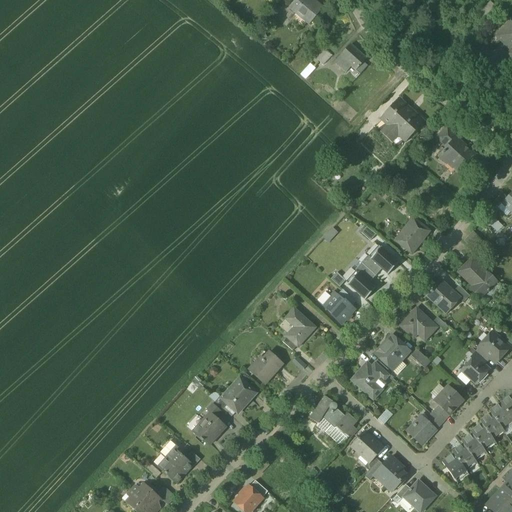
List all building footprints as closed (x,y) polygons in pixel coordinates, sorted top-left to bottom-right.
[(323,9),(312,0),(308,0),(309,0),(308,0),(294,0),(293,1),(294,3),(289,9),(296,14),(298,12),(311,22),(308,25),(309,25),(323,9)] [(498,11),(490,4),(480,16),(488,23),(498,11)] [(399,29),(396,17),(390,19),(393,30),(399,29)] [(511,21),(511,22),(497,38),(511,51),(511,58),(511,59),(511,21)] [(479,42),(469,53),(480,62),(489,52),(479,42)] [(366,59),(350,45),(334,63),(345,73),(351,67),(355,71),(363,63),(366,59)] [(328,52),(319,61),(323,65),(332,56),(328,52)] [(363,63),(355,71),(360,75),(368,67),(363,63)] [(422,122),(400,102),(382,120),(389,126),(383,133),(392,141),(398,135),(405,141),(411,134),(409,132),(413,128),(416,129),(422,122)] [(454,134),(447,128),(438,138),(445,144),(452,136),(454,134)] [(465,148),(452,136),(445,144),(449,147),(444,152),(442,154),(441,156),(441,158),(446,163),(447,163),(449,160),(456,166),(455,168),(461,173),(467,167),(471,167),(471,162),(475,158),(470,152),(470,148),(465,148)] [(511,193),(501,205),(510,213),(511,212),(511,211),(511,193)] [(422,218),(409,208),(405,214),(412,219),(413,219),(418,223),(422,218)] [(418,223),(413,219),(412,219),(395,241),(412,254),(429,232),(418,223)] [(361,234),(370,242),(376,235),(366,228),(361,234)] [(336,233),(332,229),(328,234),(332,238),(336,233)] [(472,232),(463,241),(472,251),(482,242),(472,232)] [(328,234),(324,238),(328,242),(332,238),(328,234)] [(370,259),(370,260),(381,270),(388,275),(399,263),(381,247),(370,259)] [(370,259),(368,257),(361,264),(375,276),(381,270),(370,260),(370,259)] [(496,282),(487,273),(486,274),(472,260),(459,273),(468,281),(466,284),(480,298),(496,282)] [(375,276),(361,264),(355,271),(358,273),(370,283),(375,276)] [(341,286),(346,280),(337,272),(332,278),(341,286)] [(370,283),(358,273),(347,285),(365,301),(376,289),(370,283)] [(447,275),(443,280),(454,289),(458,284),(447,275)] [(452,293),(441,282),(427,297),(445,314),(459,299),(457,298),(457,297),(452,293)] [(459,286),(452,293),(457,297),(457,298),(459,299),(463,303),(470,297),(459,286)] [(356,302),(342,290),(337,296),(344,302),(345,301),(351,307),(356,302)] [(337,296),(335,294),(333,297),(331,296),(326,303),(327,304),(324,307),(333,315),(331,316),(341,325),(345,320),(345,319),(349,315),(350,315),(354,310),(351,307),(345,301),(344,302),(337,296)] [(437,328),(416,309),(400,327),(409,335),(413,330),(425,341),(437,328)] [(315,329),(294,310),(287,318),(296,326),(286,337),(297,347),(298,348),(315,329)] [(448,328),(437,318),(433,322),(444,332),(448,328)] [(508,349),(492,334),(479,348),(490,358),(495,362),(508,349)] [(409,352),(392,336),(374,355),(392,371),(409,352)] [(297,347),(286,337),(282,342),(293,352),(297,347)] [(430,363),(417,350),(411,356),(425,369),(430,363)] [(490,358),(481,350),(477,354),(486,362),(490,358)] [(477,354),(476,352),(473,356),(470,359),(472,360),(477,365),(478,364),(482,367),(486,362),(477,354)] [(269,353),(258,365),(256,363),(249,371),(264,385),(283,365),(269,353)] [(306,367),(296,358),(291,363),(301,372),(306,367)] [(472,360),(462,371),(462,372),(457,378),(466,386),(471,380),(476,384),(488,372),(482,367),(478,364),(477,365),(472,360)] [(367,364),(352,381),(373,399),(381,390),(386,385),(383,381),(383,380),(371,369),(367,364)] [(388,375),(376,364),(371,369),(383,380),(384,380),(388,375)] [(222,399),(221,399),(228,405),(238,414),(256,394),(239,379),(222,399)] [(463,401),(448,387),(434,402),(439,406),(449,415),(463,401)] [(511,396),(500,404),(511,420),(511,396)] [(222,399),(219,397),(214,402),(223,410),(228,405),(221,399),(222,399)] [(324,397),(309,418),(318,424),(322,418),(331,426),(334,429),(336,426),(345,434),(350,428),(349,428),(354,422),(346,414),(344,416),(338,410),(338,408),(338,406),(337,404),(336,403),(333,402),(331,402),(329,401),(324,397)] [(221,412),(212,404),(206,411),(210,414),(216,419),(221,412)] [(511,420),(500,404),(489,412),(491,414),(501,429),(502,428),(511,420)] [(449,415),(439,406),(431,415),(441,424),(449,415)] [(384,424),(392,414),(387,409),(378,419),(384,424)] [(210,414),(193,433),(192,432),(192,433),(202,443),(203,442),(208,447),(226,428),(216,419),(210,414)] [(501,429),(491,414),(479,422),(481,424),(492,439),(503,430),(502,428),(501,429)] [(441,424),(431,415),(426,421),(436,430),(441,424)] [(422,417),(415,425),(414,424),(412,426),(413,426),(408,431),(422,444),(436,430),(426,421),(422,417)] [(492,439),(481,424),(470,432),(472,434),(483,449),(494,441),(492,439)] [(345,434),(336,426),(334,429),(331,426),(325,433),(340,447),(349,437),(345,434)] [(376,443),(365,433),(359,439),(358,439),(357,440),(358,441),(352,447),(363,457),(365,455),(370,460),(368,463),(369,463),(374,458),(381,450),(375,444),(376,443)] [(483,449),(472,434),(461,442),(462,444),(463,444),(473,459),(474,459),(485,451),(483,449)] [(187,460),(176,451),(178,449),(170,441),(168,444),(169,444),(165,449),(171,455),(166,459),(184,475),(185,475),(184,474),(188,470),(189,470),(193,466),(187,460)] [(473,459),(463,444),(462,444),(451,452),(453,455),(464,469),(475,461),(474,459),(473,459)] [(199,459),(192,453),(188,458),(187,460),(193,466),(199,459)] [(464,469),(453,455),(442,463),(454,480),(466,471),(464,469)] [(383,466),(376,474),(386,483),(384,486),(391,493),(407,476),(401,471),(403,469),(398,464),(391,457),(383,466)] [(369,463),(368,463),(364,467),(369,472),(369,471),(370,472),(379,462),(374,458),(369,463)] [(184,475),(166,459),(158,468),(176,485),(180,480),(179,479),(183,475),(184,476),(184,475)] [(379,462),(370,472),(369,471),(369,472),(364,477),(369,481),(376,474),(383,466),(379,462)] [(161,474),(151,465),(146,470),(156,479),(161,474)] [(511,511),(511,477),(486,506),(492,511),(511,511)] [(268,492),(255,481),(249,488),(262,499),(268,492)] [(422,511),(435,498),(418,482),(410,490),(403,498),(418,511),(422,511)] [(162,501),(144,485),(140,490),(138,488),(135,488),(132,491),(152,509),(155,505),(159,505),(162,501)] [(410,490),(406,486),(396,496),(401,500),(403,498),(410,490)] [(249,488),(248,487),(234,503),(244,511),(250,511),(262,499),(249,488)] [(149,511),(152,509),(132,491),(129,495),(129,497),(131,499),(127,504),(135,511),(149,511)]
